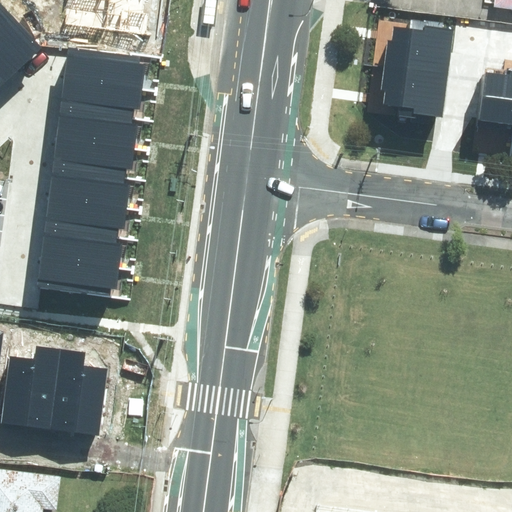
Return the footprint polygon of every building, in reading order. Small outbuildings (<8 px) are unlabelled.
[(511,0),(494,0),(494,6),(511,8),(511,0)] [(0,42),(22,66),(41,48),(0,5),(0,42)] [(399,27),(394,64),(442,70),(447,28),(440,27),(441,20),(424,17),(424,21),(409,19),(407,29),(399,27)] [(0,82),(3,85),(22,66),(0,42),(0,82)] [(67,51),(63,81),(142,91),(146,60),(67,51)] [(442,70),(394,64),(389,102),(398,103),(396,113),(411,115),(411,118),(428,120),(429,112),(436,113),(442,70)] [(511,67),(504,67),(503,72),(483,70),(477,121),(497,123),(498,112),(504,113),(503,121),(511,121),(511,67)] [(63,81),(60,111),(138,121),(142,91),(63,81)] [(134,150),(138,121),(60,111),(56,141),(134,150)] [(131,180),(134,150),(56,141),(53,171),(131,180)] [(127,210),(131,180),(53,171),(49,201),(127,210)] [(124,240),(127,210),(49,201),(46,231),(124,240)] [(120,271),(124,240),(46,231),(42,262),(120,271)] [(117,301),(120,271),(42,262),(38,292),(117,301)] [(36,346),(35,359),(10,356),(2,423),(52,429),(62,349),(36,346)] [(86,352),(62,349),(52,429),(99,435),(107,369),(84,366),(86,352)] [(43,511),(44,509),(57,510),(61,476),(0,468),(0,511),(43,511)]
